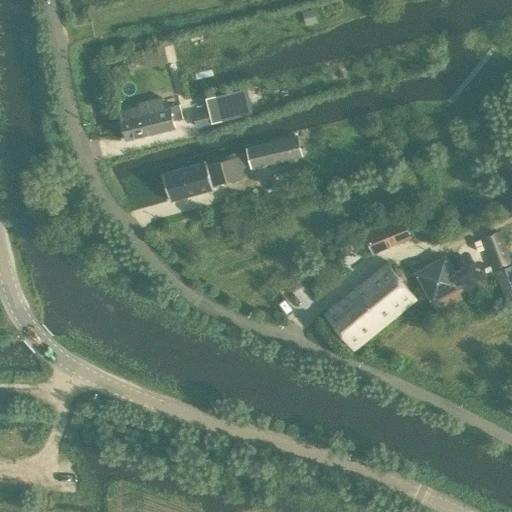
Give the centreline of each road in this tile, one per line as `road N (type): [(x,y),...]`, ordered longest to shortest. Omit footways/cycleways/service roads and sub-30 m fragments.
road 1 (unclassified): [(511,442),(237,321),(156,266),(101,195),(76,136),(49,0)]
road 2 (tertiary): [(456,511),(346,463),(89,375),(25,332),(0,254)]
